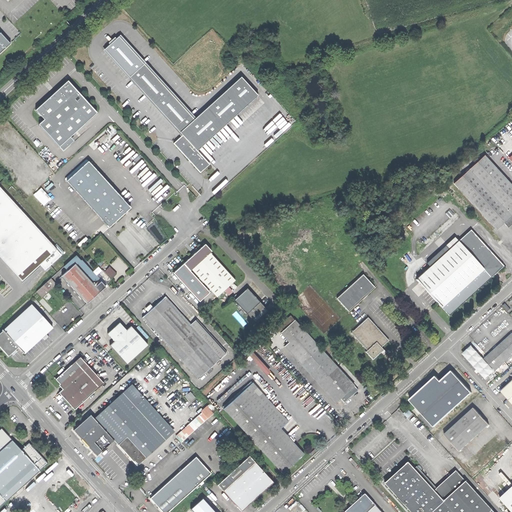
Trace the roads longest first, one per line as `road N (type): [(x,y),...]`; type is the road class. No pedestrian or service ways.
road 1 (unclassified): [(15,388),(204,221)]
road 2 (unclassified): [(444,347),(264,511)]
road 3 (track): [(511,0),(288,66)]
road 4 (unclassified): [(128,511),(15,388)]
road 5 (secondary): [(0,95),(104,0)]
